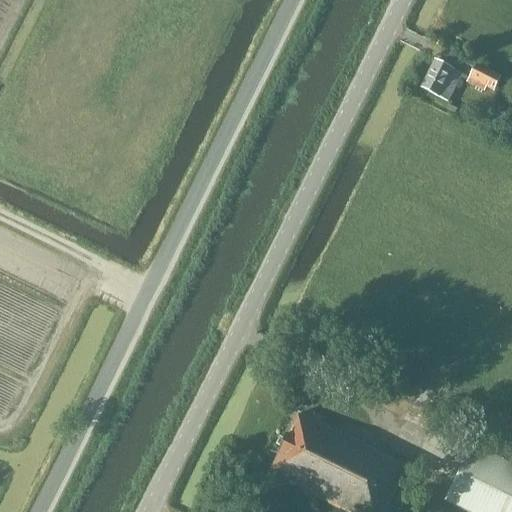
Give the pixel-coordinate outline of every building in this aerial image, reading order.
[(466,83),(465,84),(484,93),(486,88),(492,92),(500,77),(479,67),(480,64),(466,57),(462,64),(473,69),(468,79),(462,75),(460,80),(466,83)] [(420,89),(439,99),(440,99),(449,103),(460,80),(462,76),(453,72),(454,71),(434,60),(420,89)] [(321,420),(313,415),(310,422),(318,426),(321,420)] [(318,426),(310,422),(298,416),(268,477),(341,511),(384,511),(406,468),(318,426)] [(511,511),(511,466),(472,447),(445,501),(466,511),(511,511)]
